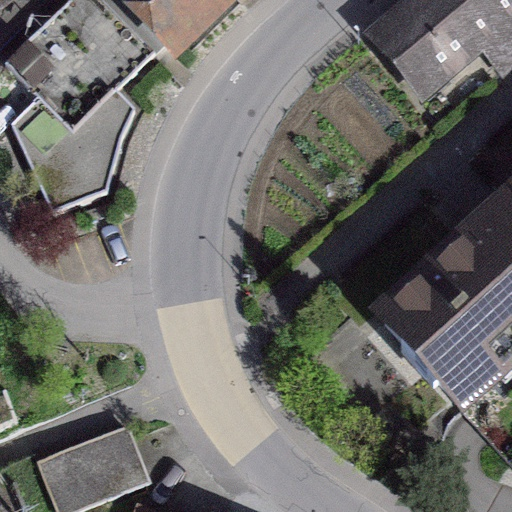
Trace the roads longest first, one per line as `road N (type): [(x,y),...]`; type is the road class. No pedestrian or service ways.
road 1 (residential): [(336,0),(262,71),(220,129),(192,190),(184,275),(209,371)]
road 2 (residential): [(511,113),(275,328),(209,371)]
road 3 (residential): [(209,371),(250,444),(325,511)]
